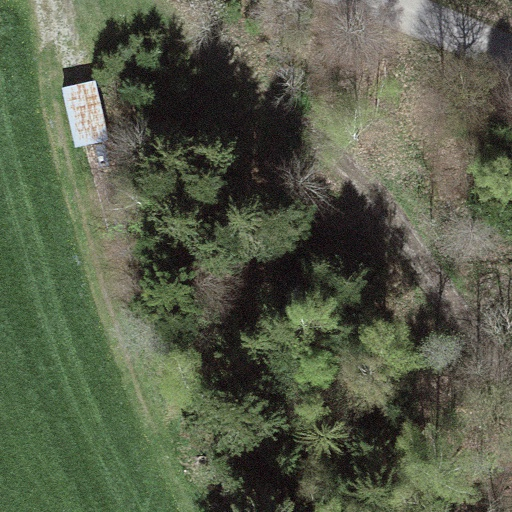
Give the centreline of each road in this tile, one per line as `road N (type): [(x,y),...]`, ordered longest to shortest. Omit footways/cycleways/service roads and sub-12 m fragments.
road 1 (track): [(511,398),(390,229),(153,22),(141,0)]
road 2 (unclassified): [(511,55),(376,0)]
